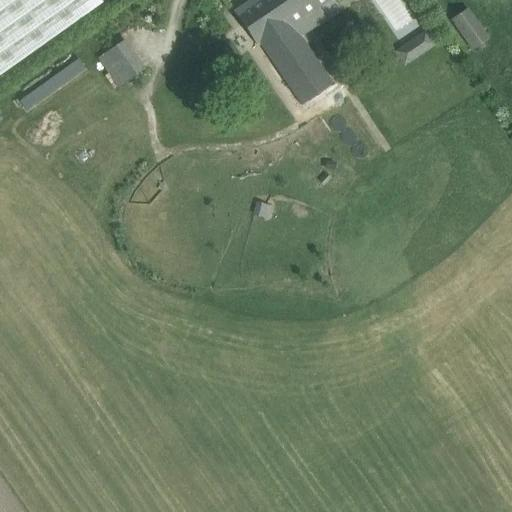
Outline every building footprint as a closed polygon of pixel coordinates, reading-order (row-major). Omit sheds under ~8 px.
[(0,0),(0,73),(102,2),(100,0),(0,0)] [(251,0),(237,9),(248,26),(260,44),(284,79),(287,84),(302,106),(334,85),(302,38),(294,25),(304,18),(319,8),(319,7),(330,0),(251,0)] [(470,49),(488,37),(467,6),(449,18),(470,49)] [(394,52),(404,67),(436,45),(426,31),(394,52)] [(77,57),(20,100),(28,111),(85,68),(77,57)]
